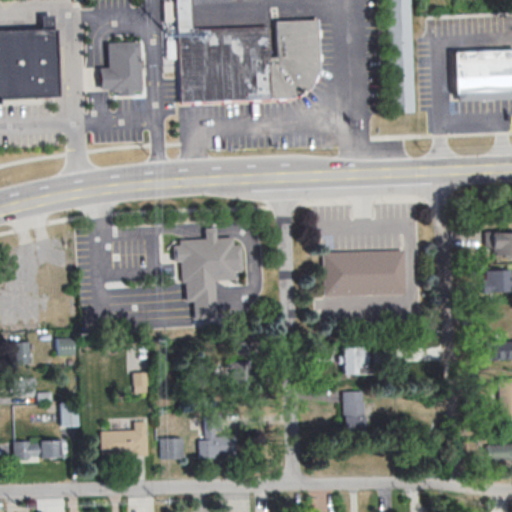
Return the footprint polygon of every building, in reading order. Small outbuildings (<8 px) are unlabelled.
[(188,30),(186,0),(173,0),(175,31),(188,30)] [(381,0),(406,0),(411,111),(386,112),(381,0)] [(0,27),(0,95),(54,94),(51,26),(50,26),(49,13),(37,13),(38,26),(0,27)] [(175,30),(178,101),(288,96),(308,86),(316,67),(314,18),(273,19),(274,56),(265,57),(263,26),(175,30)] [(105,42),(136,40),(139,89),(131,89),(131,93),(115,94),(115,91),(107,91),(106,87),(98,88),(96,67),(106,67),(105,42)] [(511,49),(450,51),(451,92),(511,90),(511,49)] [(169,244),(170,260),(177,259),(178,281),(181,280),(182,300),(189,299),(189,304),(190,318),(213,317),(212,303),(211,280),(233,278),(232,271),(240,270),(238,243),(230,243),(230,235),(212,236),(212,226),(201,227),(202,238),(176,239),(176,244),(169,244)] [(481,246),(492,246),(492,253),(511,253),(511,237),(511,231),(481,231),(481,246)] [(318,251),(320,295),(400,292),(398,248),(318,251)] [(511,269),(482,270),(482,278),(478,278),(478,291),(508,290),(508,282),(511,282),(511,269)] [(53,336),(54,348),(63,348),(63,352),(70,352),(70,336),(53,336)] [(26,340),(9,341),(9,363),(26,362),(26,340)] [(511,340),(488,341),(489,358),(511,357),(511,340)] [(362,365),(361,345),(336,345),(337,363),(339,363),(339,373),(353,373),(353,366),(362,365)] [(374,363),(392,362),(391,348),(373,349),(374,363)] [(229,388),(247,387),(246,360),(228,361),(229,388)] [(511,422),(511,376),(496,377),(497,423),(511,422)] [(8,395),(31,395),(31,382),(8,382),(8,395)] [(196,457),(215,456),(215,453),(232,452),(231,433),(217,434),(217,413),(201,413),(202,438),(195,438),(196,457)] [(143,452),(142,420),(130,420),(130,428),(97,429),(97,453),(143,452)] [(179,437),(157,437),(157,458),(180,457),(179,437)] [(10,440),(10,457),(59,456),(59,439),(10,440)]
